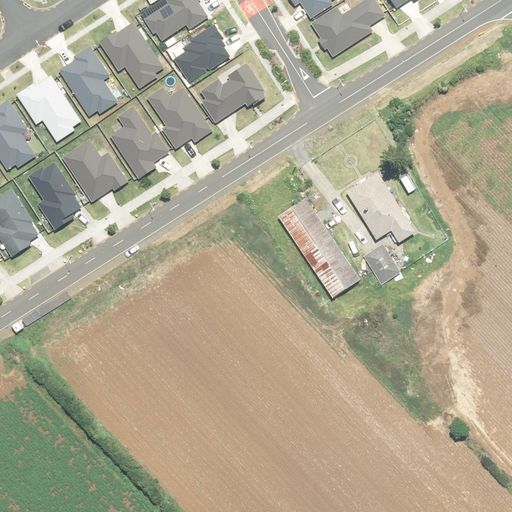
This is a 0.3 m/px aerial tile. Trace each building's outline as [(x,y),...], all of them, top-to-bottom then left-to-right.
[(201,0),(168,0),(172,5),(147,22),(162,44),(189,27),(192,31),(210,20),(199,2),(201,0)] [(292,0),(299,9),(303,6),(313,21),(335,6),(333,3),(337,0),(292,0)] [(388,20),(375,0),(371,0),(345,16),(340,8),(313,25),(334,59),(374,35),(371,30),(388,20)] [(391,0),(398,12),(418,0),(391,0)] [(169,71),(136,23),(104,45),(123,73),(128,69),(142,89),(169,71)] [(223,42),(213,27),(193,39),(194,41),(185,47),(187,51),(175,59),(190,82),(229,58),(220,44),(223,42)] [(113,77),(95,49),(78,60),(79,62),(63,72),(94,120),(119,103),(106,82),(113,77)] [(220,80),(203,91),(209,101),(203,104),(216,124),(250,103),(252,106),(265,98),(244,65),(226,76),(230,82),(223,86),(220,80)] [(83,123),(54,77),(21,97),(39,126),(46,121),(59,143),(76,132),(74,129),(83,123)] [(172,100),(164,88),(149,98),(169,127),(165,130),(179,150),(194,140),(197,144),(215,132),(186,90),(172,100)] [(31,131),(12,102),(0,110),(0,155),(12,174),(39,157),(25,136),(31,131)] [(156,137),(137,107),(120,118),(127,130),(114,138),(141,180),(158,169),(155,164),(172,154),(160,134),(156,137)] [(90,141),(63,159),(90,202),(114,187),(115,190),(127,182),(110,155),(102,160),(90,141)] [(85,208),(57,165),(33,180),(47,201),(43,205),(59,230),(73,221),(71,217),(85,208)] [(417,234),(381,175),(350,194),(378,241),(394,232),(401,244),(417,234)] [(43,240),(12,190),(0,197),(0,223),(3,228),(0,229),(0,238),(13,259),(43,240)] [(362,282),(308,201),(281,219),(335,300),(362,282)] [(401,275),(384,247),(366,258),(383,286),(401,275)]
